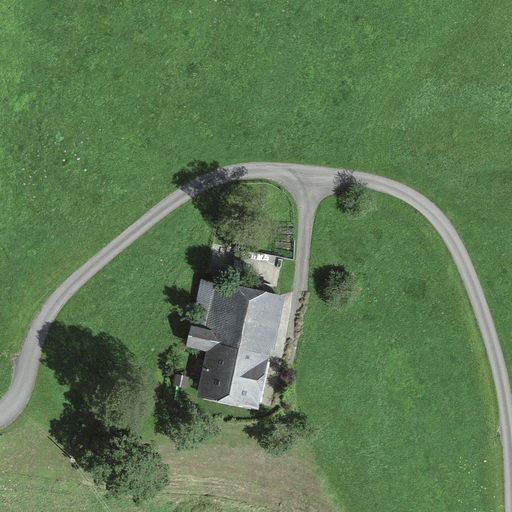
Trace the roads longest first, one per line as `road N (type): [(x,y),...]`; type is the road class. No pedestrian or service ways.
road 1 (track): [(511,511),(503,389),(467,269),(443,224),(385,184),(244,170),(181,195),(65,290),(43,323),(23,386),(0,414)]
road 2 (track): [(306,174),(287,357)]
